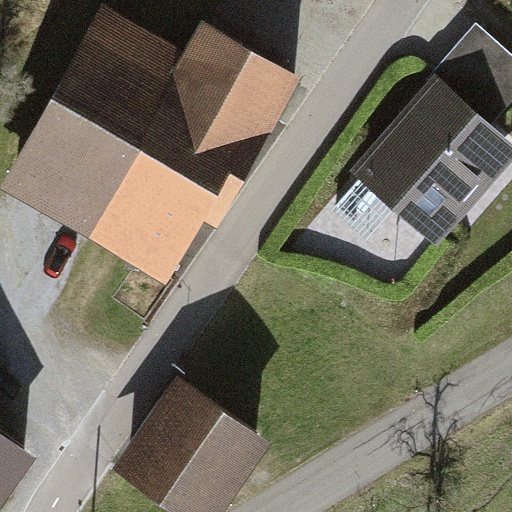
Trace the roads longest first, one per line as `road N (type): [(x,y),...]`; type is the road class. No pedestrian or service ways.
road 1 (residential): [(405,0),(54,511)]
road 2 (tertiary): [(511,370),(279,511)]
